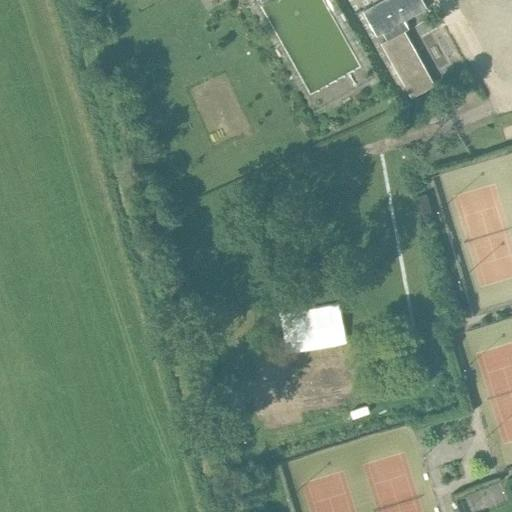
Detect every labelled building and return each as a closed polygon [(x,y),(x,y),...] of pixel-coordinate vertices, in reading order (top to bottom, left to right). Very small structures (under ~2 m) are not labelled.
[(383,0),(363,11),(377,36),(383,33),(387,40),(381,43),(411,98),(417,95),(434,85),(400,24),(427,9),(421,0),(383,0)] [(431,193),(422,195),(428,218),(437,215),(431,193)] [(311,239),(316,269),(339,265),(334,235),(311,239)] [(376,463),(367,466),(381,511),(421,511),(403,454),(391,458),(396,472),(380,477),(376,463)] [(464,499),(469,511),(486,511),(511,500),(502,481),(464,499)]
